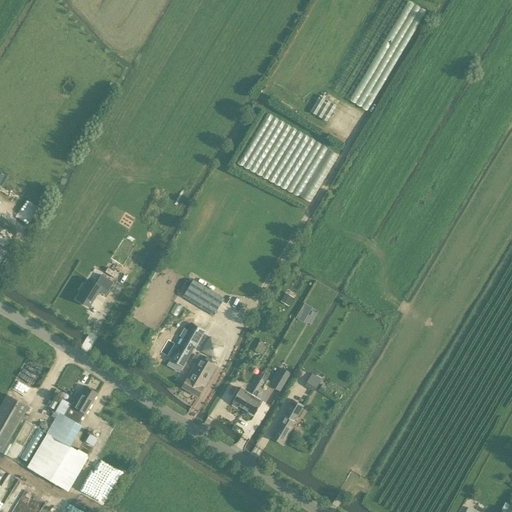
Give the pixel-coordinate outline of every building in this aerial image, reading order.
[(321,96),(311,112),(327,122),(337,106),(321,96)] [(0,263),(0,264),(9,249),(3,246),(12,232),(2,226),(0,228),(0,263)] [(81,291),(76,299),(88,307),(98,291),(105,295),(113,282),(101,275),(95,284),(89,280),(85,286),(83,285),(80,290),(81,291)] [(214,316),(224,299),(193,280),(183,297),(214,316)] [(289,306),(294,298),(286,293),(281,301),(289,306)] [(305,303),(302,308),(309,313),(312,308),(305,303)] [(184,339),(184,340),(172,359),(183,366),(203,332),(192,326),(189,331),(184,339)] [(185,329),(180,336),(184,339),(189,331),(185,329)] [(211,339),(207,352),(219,356),(224,343),(211,339)] [(197,362),(183,387),(199,397),(217,367),(200,357),(196,355),(193,360),(197,362)] [(150,359),(146,365),(152,369),(156,364),(150,359)] [(283,368),(272,386),(280,391),(291,373),(283,368)] [(313,374),(305,386),(315,391),(322,379),(313,374)] [(252,395),(244,408),(255,415),(263,401),(256,397),(260,392),(258,390),(260,387),(261,386),(256,383),(253,388),(255,390),(252,395)] [(85,414),(97,393),(85,386),(76,403),(74,401),(72,405),(65,401),(58,412),(60,413),(29,465),(39,471),(38,472),(54,482),(68,489),(71,483),(83,463),(82,462),(91,447),(82,442),(77,451),(69,447),(81,426),(78,424),(84,414),(85,414)] [(233,402),(244,408),(252,395),(241,388),(233,402)] [(6,395),(0,405),(0,452),(2,453),(28,407),(6,395)] [(295,421),(304,406),(293,400),(284,415),(287,417),(284,422),(281,421),(271,437),(283,444),(293,428),(291,427),(294,421),(295,421)] [(26,465),(38,445),(30,441),(18,460),(26,465)] [(0,510),(3,511),(12,511),(29,483),(18,477),(6,499),(0,495),(0,510)] [(511,511),(511,505),(506,502),(502,509),(503,510),(507,511),(511,511)]
